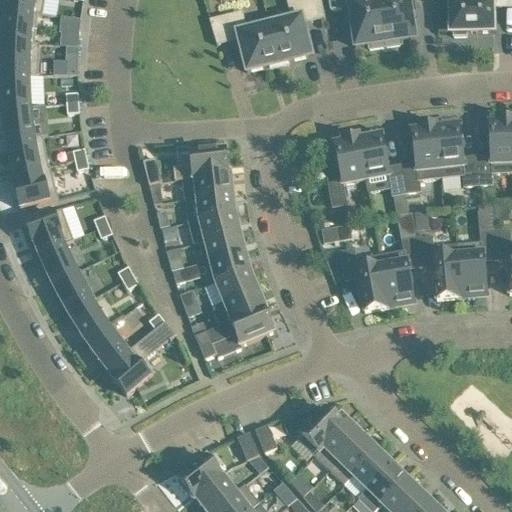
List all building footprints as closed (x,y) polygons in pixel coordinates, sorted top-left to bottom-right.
[(8,0),(7,12),(43,17),(45,0),(8,0)] [(320,0),(298,0),(287,3),(292,22),(269,28),(279,66),(311,58),(303,26),(325,20),(320,0)] [(352,26),(355,50),(369,47),(370,51),(386,49),(378,0),(375,0),(359,2),(358,0),(328,0),(330,13),(343,11),(346,27),(352,26)] [(378,0),(386,49),(401,47),(401,43),(415,41),(411,17),(417,16),(415,0),(416,0),(378,0)] [(467,39),(467,35),(494,35),(493,10),(511,9),(511,0),(469,0),(469,3),(450,4),(450,35),(454,35),(454,39),(467,39)] [(7,12),(3,45),(40,47),(35,46),(38,17),(43,18),(43,17),(7,12)] [(217,48),(230,44),(239,42),(247,74),(279,66),(269,28),(247,33),(242,14),(209,22),(217,48)] [(79,50),(80,36),(62,34),(61,48),(79,50)] [(3,45),(2,79),(39,78),(40,47),(3,45)] [(66,59),(78,60),(79,50),(67,49),(66,59)] [(39,78),(2,79),(4,112),(31,110),(29,80),(39,80),(39,78)] [(67,107),(79,106),(78,96),(66,97),(67,107)] [(80,116),(79,106),(67,107),(68,117),(80,116)] [(31,110),(4,112),(7,145),(44,140),(44,139),(36,140),(34,140),(31,110)] [(511,121),(499,122),(499,126),(490,127),(491,159),(477,160),(479,188),(492,188),(492,177),(511,176),(511,121)] [(420,129),(421,133),(412,134),(416,167),(402,168),(406,196),(420,195),(419,184),(441,182),(436,132),(437,131),(436,127),(420,129)] [(459,129),(437,131),(436,132),(441,182),(464,179),(465,190),(479,188),(477,160),(463,161),(459,129)] [(328,183),(333,210),(347,207),(343,188),(366,183),(358,143),(359,143),(358,139),(343,142),(343,146),(335,148),(341,180),(328,183)] [(382,139),(359,143),(358,143),(366,183),(389,179),(393,199),(406,196),(402,168),(388,171),(382,139)] [(7,145),(13,178),(51,170),(50,169),(49,169),(44,140),(7,145)] [(75,164),(87,162),(85,152),(73,155),(75,164)] [(226,156),(226,153),(190,157),(193,182),(195,182),(195,181),(229,177),(227,157),(227,156),(226,156)] [(162,186),(156,161),(143,165),(150,189),(161,186),(162,186)] [(89,172),(87,162),(75,164),(78,174),(89,172)] [(51,170),(13,178),(16,190),(15,190),(21,212),(59,202),(51,170)] [(195,182),(193,182),(180,184),(182,204),(197,202),(233,197),(230,176),(229,177),(195,181),(195,182)] [(161,186),(150,189),(155,207),(163,206),(161,186)] [(235,217),(233,197),(197,202),(200,223),(235,217)] [(34,246),(39,258),(64,248),(74,244),(62,212),(26,226),(33,246),(34,246)] [(157,216),(160,230),(169,229),(166,214),(157,216)] [(205,245),(240,236),(235,217),(200,223),(205,245)] [(94,224),(97,233),(109,229),(105,219),(94,224)] [(109,229),(97,233),(101,242),(112,238),(109,229)] [(170,230),(161,231),(164,243),(172,242),(170,230)] [(336,231),(322,234),(325,248),(339,245),(336,231)] [(481,236),(483,257),(459,259),(458,259),(462,301),(463,301),(463,300),(487,297),(484,264),(497,263),(496,235),(481,236)] [(496,235),(497,263),(510,263),(510,298),(511,297),(511,253),(510,254),(510,235),(496,235)] [(245,256),(243,247),(240,236),(205,245),(211,265),(245,256)] [(417,242),(421,270),(434,269),(437,303),(462,301),(458,259),(459,259),(458,248),(433,250),(432,241),(417,242)] [(417,242),(403,245),(404,254),(380,258),(390,311),(391,310),(390,309),(414,305),(408,272),(421,270),(417,242)] [(64,248),(39,258),(52,287),(76,275),(64,248)] [(341,256),(346,283),(359,281),(365,315),(390,311),(380,258),(356,263),(354,254),(341,256)] [(216,286),(250,275),(245,256),(211,265),(216,286)] [(182,266),(170,270),(172,275),(173,274),(184,271),(182,266)] [(118,276),(123,285),(133,279),(128,270),(118,276)] [(76,275),(52,287),(53,288),(69,318),(92,304),(96,302),(80,273),(76,275)] [(258,293),(250,275),(216,286),(225,307),(258,293)] [(133,279),(123,285),(128,294),(138,287),(133,279)] [(195,293),(181,299),(187,314),(201,308),(195,293)] [(266,312),(258,293),(225,307),(232,325),(264,312),(264,313),(266,312)] [(92,304),(69,318),(86,345),(108,330),(92,304)] [(207,335),(195,340),(205,363),(217,358),(213,348),(236,338),(240,349),(273,335),(272,332),(273,332),(272,331),(264,313),(264,312),(232,325),(230,325),(208,335),(207,335)] [(156,333),(165,326),(159,318),(149,325),(156,333)] [(171,333),(165,326),(156,333),(162,341),(171,333)] [(106,371),(130,352),(112,327),(108,330),(86,345),(106,371)] [(131,351),(130,352),(106,371),(106,372),(114,382),(113,383),(127,399),(153,377),(131,351)] [(327,412),(301,438),(297,442),(315,460),(345,430),(344,429),(348,424),(342,418),(337,423),(329,414),(327,412)] [(364,439),(348,424),(344,429),(345,430),(315,460),(330,474),(364,439)] [(268,429),(256,434),(265,457),(278,452),(268,429)] [(249,464),(259,460),(260,459),(250,436),(238,441),(247,464),(249,464)] [(353,480),(353,479),(378,454),(364,439),(330,474),(345,488),(353,480)] [(368,494),(393,468),(378,454),(353,479),(353,480),(368,494)] [(184,494),(186,496),(188,495),(195,503),(196,502),(196,501),(222,480),(222,479),(207,460),(179,483),(180,484),(178,486),(179,488),(184,494)] [(269,471),(259,460),(249,464),(261,478),(269,471)] [(368,494),(382,508),(407,482),(393,468),(368,494)] [(299,477),(291,486),(304,500),(314,491),(299,477)] [(223,479),(222,479),(222,480),(196,501),(196,502),(204,511),(216,511),(237,496),(236,496),(223,479)] [(382,508),(386,511),(406,511),(422,496),(407,482),(382,508)] [(282,486),(274,494),(288,511),(297,503),(282,486)] [(251,511),(259,506),(245,488),(236,496),(237,496),(216,511),(251,511)] [(434,511),(436,510),(422,496),(406,511),(434,511)] [(307,511),(299,502),(291,508),(294,511),(307,511)]
